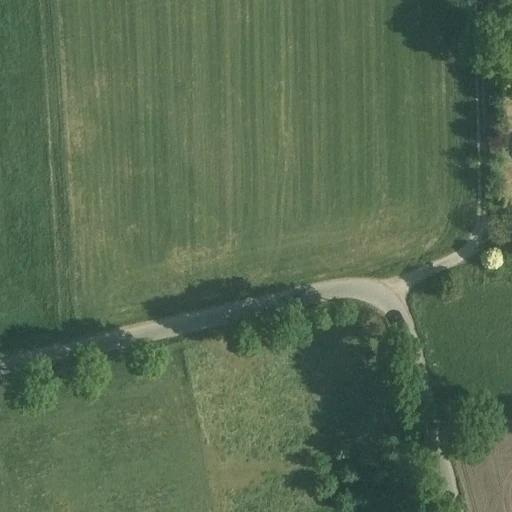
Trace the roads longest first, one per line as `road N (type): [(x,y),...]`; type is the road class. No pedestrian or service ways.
road 1 (unclassified): [(452,511),(404,325),(371,294),(335,291),(0,368)]
road 2 (track): [(487,0),(483,228),(470,258),(382,300)]
